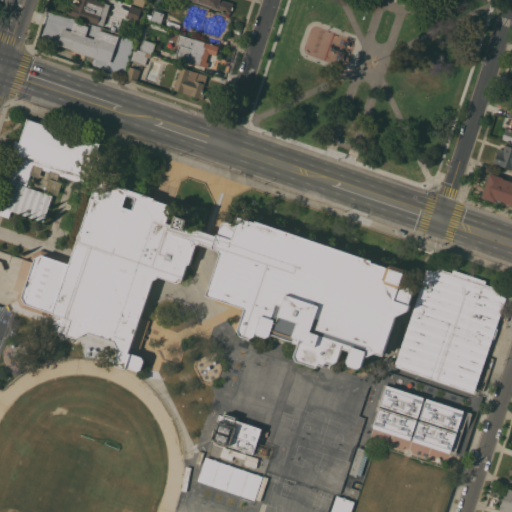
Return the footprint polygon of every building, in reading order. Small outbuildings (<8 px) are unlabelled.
[(69,14),(73,2),(79,4),(79,0),(97,0),(111,4),(104,25),(69,14)] [(193,1),(193,0),(224,0),(233,3),(232,6),(233,7),(232,10),(231,11),(230,13),(225,11),(225,12),(222,11),(223,10),(217,8),(217,9),(193,1)] [(131,4),(142,8),(142,9),(146,10),(142,22),(138,20),(138,21),(127,17),(131,4)] [(225,16),(222,23),(226,25),(224,30),(220,29),(218,36),(215,35),(214,36),(212,35),(212,34),(207,32),(208,30),(200,27),(200,30),(191,27),(195,15),(189,13),(192,5),(225,16)] [(153,9),(164,13),(164,14),(165,14),(162,23),(161,23),(161,24),(150,20),(153,9)] [(71,49),(58,44),(63,28),(71,31),(74,21),(88,26),(85,35),(95,39),(99,29),(119,36),(110,62),(71,49)] [(195,38),(211,43),(211,42),(213,43),(213,44),(219,46),(216,55),(213,54),(209,53),(206,62),(209,62),(208,67),(188,60),(176,56),(180,44),(177,43),(180,34),(195,38)] [(141,49),(144,38),(156,43),(152,53),(141,49)] [(132,60),(135,49),(152,54),(151,57),(148,57),(146,65),(132,60)] [(141,70),(137,81),(126,78),(130,66),(141,70)] [(174,89),(182,66),(207,75),(205,83),(203,88),(204,89),(203,93),(205,94),(203,99),(174,89)] [(84,182),(64,175),(57,195),(44,190),(47,183),(45,182),(49,170),(43,168),(39,177),(30,173),(34,162),(26,159),(18,183),(51,195),(42,221),(9,210),(7,215),(0,212),(0,173),(8,151),(15,153),(28,118),(98,143),(84,182)] [(511,141),(502,138),(506,128),(508,129),(508,128),(511,128),(511,141)] [(511,169),(494,163),(499,148),(504,149),(505,144),(511,146),(511,169)] [(511,204),(496,199),(495,202),(481,197),(490,172),(504,177),(503,178),(511,181),(511,204)] [(128,367),(127,369),(114,365),(119,350),(115,341),(89,332),(77,338),(67,335),(68,333),(57,330),(55,326),(58,318),(61,316),(53,313),(54,312),(52,312),(50,316),(21,306),(17,299),(20,291),(14,289),(24,258),(30,260),(33,253),(41,249),(72,258),(76,246),(73,247),(90,196),(92,197),(98,180),(125,189),(126,187),(156,198),(155,199),(173,205),(167,222),(176,225),(179,216),(189,219),(186,229),(192,231),(197,229),(219,236),(223,223),(227,221),(236,224),(237,227),(240,216),(257,222),(257,220),(373,260),(373,262),(388,267),(393,265),(406,269),(408,274),(405,285),(412,288),(414,292),(409,304),(411,305),(409,310),(397,316),(383,356),(376,353),(368,357),(366,355),(363,366),(359,368),(350,366),(348,361),(352,351),(343,348),(338,361),(333,364),(327,362),(325,366),(319,364),(318,368),(298,361),(295,356),(300,344),(296,342),(272,334),(271,335),(267,337),(259,334),(257,331),(256,336),(250,338),(241,336),(239,330),(246,310),(245,308),(208,296),(221,254),(220,250),(199,243),(197,245),(190,264),(187,265),(182,281),(178,283),(159,276),(158,278),(154,280),(142,316),(150,320),(140,349),(132,346),(130,352),(142,356),(145,361),(142,369),(138,371),(128,367)] [(473,393),(508,293),(484,285),(485,280),(454,270),(452,274),(429,266),(394,366),(473,393)] [(388,384),(373,426),(455,454),(469,411),(388,384)] [(262,428),(253,455),(210,441),(219,414),(223,415),(224,412),(239,417),(238,420),(262,428)] [(262,447),(268,449),(266,455),(260,453),(262,447)] [(263,477),(255,500),(198,480),(206,457),(263,477)] [(511,488),(511,511),(506,511),(500,510),(505,495),(507,495),(509,488),(511,488)] [(350,511),(330,511),(337,494),(355,500),(350,511)]
